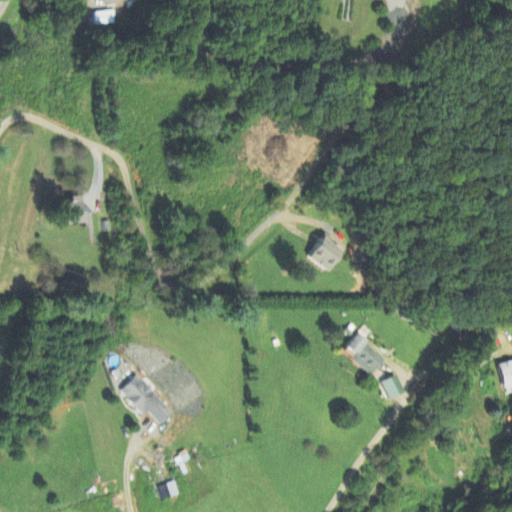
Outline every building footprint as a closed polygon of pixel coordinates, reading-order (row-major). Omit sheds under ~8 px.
[(92,12),(92,26),(116,25),(115,11),(92,12)] [(63,201),(66,226),(84,224),(81,199),(63,201)] [(308,261),(330,271),(340,249),(330,245),(333,240),(321,234),(308,261)] [(368,377),(383,360),(355,334),(343,348),(352,356),(348,359),(368,377)] [(173,414),(136,375),(119,392),(143,417),(147,412),(160,426),(173,414)] [(402,393),(393,375),(377,383),(386,400),(402,393)] [(156,487),(160,500),(179,495),(175,482),(156,487)]
